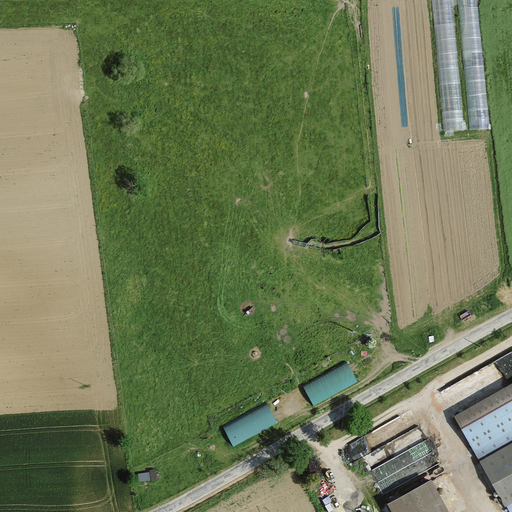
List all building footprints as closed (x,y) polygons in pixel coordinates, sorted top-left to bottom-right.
[(435,0),(435,12),(450,13),(449,18),(454,19),(455,0),(435,0)] [(479,0),(463,0),(464,22),(480,22),(479,0)] [(472,98),(473,129),(490,128),(489,94),(483,95),(483,97),(472,98)] [(465,128),(464,106),(446,106),(446,129),(465,128)] [(308,385),(318,404),(361,380),(351,361),(308,385)] [(511,382),(457,413),(468,433),(488,470),(508,505),(511,503),(511,382)] [(220,429),(231,449),(274,425),(263,405),(220,429)] [(375,451),(366,456),(384,490),(399,482),(395,475),(439,451),(425,423),(412,430),(404,414),(366,434),(375,451)] [(449,511),(433,480),(389,503),(393,511),(449,511)]
